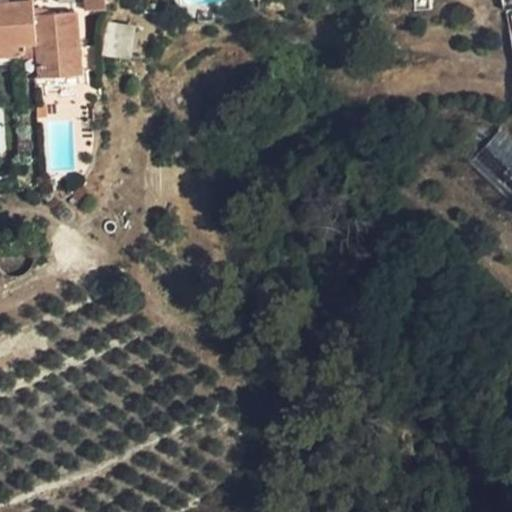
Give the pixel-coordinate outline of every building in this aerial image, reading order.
[(0,0),(0,57),(20,55),(19,44),(36,43),(37,56),(39,76),(83,72),(82,55),(81,48),(77,11),(43,15),(34,15),(32,0),(0,0)] [(84,0),(86,11),(106,8),(105,0),(84,0)] [(106,23),(105,56),(131,56),(132,24),(106,23)] [(20,58),(37,56),(36,43),(19,44),(20,55),(20,58)] [(511,202),(511,143),(499,131),(470,164),(511,202)] [(404,184),(487,263),(511,242),(511,221),(436,150),(404,184)] [(511,242),(487,263),(511,286),(511,242)]
